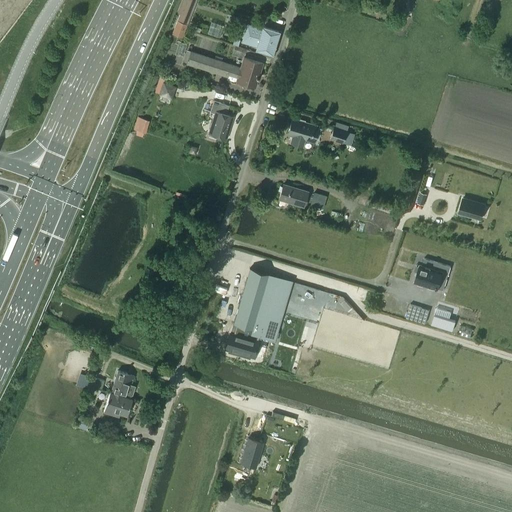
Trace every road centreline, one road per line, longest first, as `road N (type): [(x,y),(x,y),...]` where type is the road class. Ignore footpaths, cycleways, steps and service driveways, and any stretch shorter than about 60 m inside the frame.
road 1 (unclassified): [(138,511),(293,0)]
road 2 (unknown): [(223,228),(383,278),(412,212),(461,196)]
road 3 (primary): [(70,203),(163,0)]
road 4 (primary): [(120,0),(44,177)]
road 5 (primary): [(0,357),(70,203)]
road 6 (unclassified): [(0,112),(56,0)]
